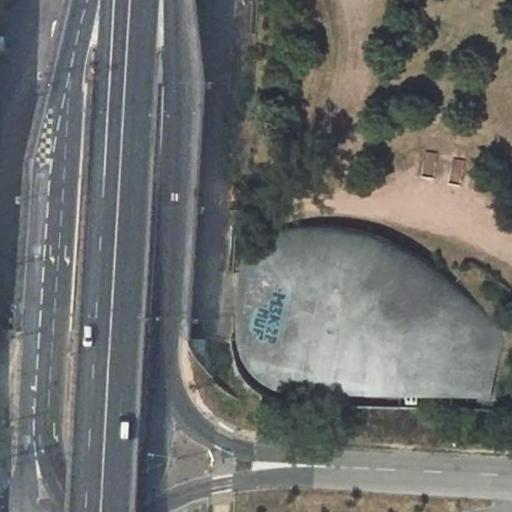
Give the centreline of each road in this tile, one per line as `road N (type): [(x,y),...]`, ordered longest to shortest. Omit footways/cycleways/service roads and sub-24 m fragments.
road 1 (primary): [(96,0),(67,162),(52,438),(57,474),(78,511)]
road 2 (primary): [(115,511),(151,0)]
road 3 (primary): [(107,0),(84,511)]
road 4 (primary): [(165,386),(181,45),(173,0)]
road 5 (primary): [(366,469),(225,443),(188,420),(165,386)]
road 6 (primary): [(366,469),(222,484),(147,506)]
road 7 (primary): [(511,477),(366,469)]
road 8 (primary): [(147,506),(165,386)]
